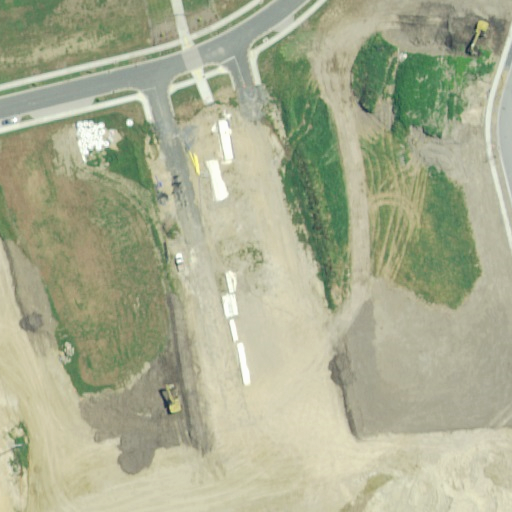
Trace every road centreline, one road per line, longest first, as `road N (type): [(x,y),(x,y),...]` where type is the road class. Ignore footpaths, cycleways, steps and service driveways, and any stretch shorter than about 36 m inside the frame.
road 1 (residential): [(229,43),(348,511)]
road 2 (residential): [(258,511),(149,73)]
road 3 (residential): [(149,73),(0,109)]
